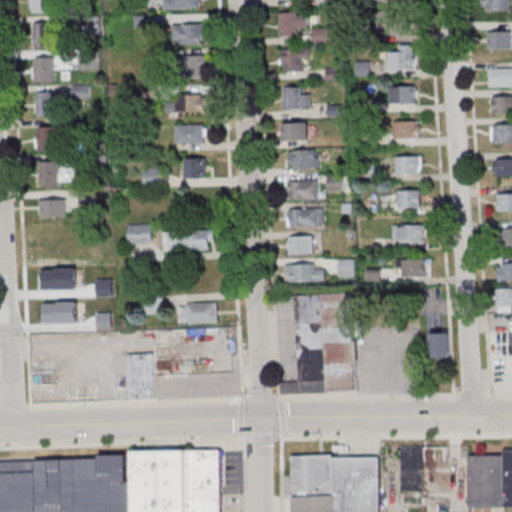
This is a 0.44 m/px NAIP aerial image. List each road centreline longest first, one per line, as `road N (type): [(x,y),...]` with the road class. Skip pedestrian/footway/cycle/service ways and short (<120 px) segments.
road 1 (secondary): [(0,430),(511,416)]
road 2 (residential): [(265,422),(237,0)]
road 3 (residential): [(476,417),(449,0)]
road 4 (residential): [(14,430),(0,133)]
